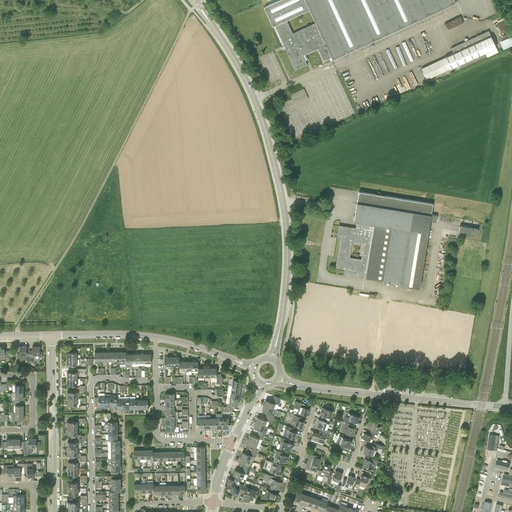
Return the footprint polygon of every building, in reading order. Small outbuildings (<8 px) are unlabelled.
[(287,48),(286,48),(288,54),(295,70),(307,65),(302,54),(305,53),(306,55),(318,49),(323,61),(331,58),(332,60),(456,3),(454,0),(279,0),(264,7),(273,26),(275,26),(284,46),(286,45),(287,48)] [(498,52),(496,47),(488,31),(451,48),(453,53),(421,68),(426,79),(485,52),(487,58),(498,52)] [(511,36),(500,41),(504,49),(511,45),(511,36)] [(290,94),(292,99),(295,105),(308,99),(303,88),(290,94)] [(339,226),(338,233),(341,233),(338,252),(336,265),(335,267),(344,269),(347,269),(346,274),(364,277),(365,272),(366,272),(365,278),(383,281),(383,282),(419,289),(425,252),(430,221),(436,222),(437,216),(431,215),(433,204),(358,191),(357,202),(354,221),(356,222),(355,228),(339,225),(339,226)] [(460,226),(459,231),(477,234),(478,229),(460,226)] [(26,346),(19,346),(19,355),(26,355),(26,356),(29,356),(29,350),(27,350),(26,346)] [(32,350),(29,350),(29,356),(29,363),(30,363),(32,363),(33,363),(32,357),(35,357),(35,355),(38,355),(38,357),(42,357),(42,352),(40,352),(40,346),(32,346),(32,350)] [(70,372),(67,372),(67,379),(77,378),(77,374),(78,374),(79,374),(79,372),(86,371),(86,368),(70,369),(70,372)] [(210,377),(210,381),(216,381),(216,384),(219,384),(219,374),(216,374),(216,368),(210,368),(210,377)] [(233,380),(232,386),(241,387),(242,381),(239,381),(239,377),(233,376),(233,380)] [(12,396),(12,400),(13,400),(13,402),(20,402),(20,399),(23,399),(23,392),(15,392),(15,396),(12,396)] [(266,400),(264,405),(273,409),(275,403),(278,405),(281,398),(276,396),(274,395),(274,396),(272,402),(266,400)] [(94,397),(94,403),(98,403),(98,406),(104,406),(104,397),(98,397),(94,397)] [(227,404),(226,407),(233,408),(234,405),(238,405),(239,399),(230,398),(229,404),(227,404)] [(295,404),(294,408),(299,409),(297,412),(297,414),(302,416),(303,414),(306,415),(308,409),(304,407),(305,404),(301,403),(295,401),(294,404),(295,404)] [(20,402),(13,402),(13,405),(15,405),(15,412),(23,412),(23,405),(20,405),(20,402)] [(264,405),(262,411),(267,413),(266,416),(273,419),(276,410),(273,409),(264,405)] [(322,407),(320,414),(321,415),(326,416),(330,418),(332,411),(334,412),(335,409),(331,407),(327,406),(326,409),(322,407)] [(345,415),(343,421),(345,421),(350,423),(351,421),(357,423),(359,416),(350,413),(349,417),(345,415)] [(294,414),(290,423),(302,428),(304,422),(301,421),(303,417),(302,417),(294,414)] [(257,417),(255,422),(265,426),(266,421),(272,422),(273,419),(266,416),(265,420),(257,417)] [(106,423),(104,425),(104,428),(108,428),(117,427),(117,421),(114,421),(114,419),(108,419),(108,423),(106,423)] [(369,419),(367,426),(370,428),(369,430),(371,431),(378,433),(380,427),(376,426),(377,422),(369,419)] [(318,420),(315,426),(322,429),(322,431),(332,435),(333,432),(324,429),(326,423),(318,420)] [(344,423),(341,431),(352,435),(355,428),(351,427),(352,424),(350,423),(345,421),(344,423)] [(255,422),(253,428),(259,430),(258,433),(265,436),(266,431),(263,429),(265,426),(255,422)] [(286,425),(285,428),(288,430),(286,436),(294,439),(297,432),(292,431),(293,428),(286,425)] [(78,428),(67,429),(67,435),(70,435),(70,438),(73,438),(86,438),(86,435),(80,435),(78,435),(78,428)] [(311,438),(311,439),(323,443),(323,440),(325,436),(327,436),(327,435),(333,437),(333,436),(332,435),(322,431),(321,432),(319,431),(318,434),(313,432),(313,434),(311,438)] [(365,433),(363,439),(371,442),(373,437),(376,438),(377,436),(378,434),(378,433),(371,431),(369,434),(365,433)] [(497,449),(498,434),(489,432),(487,447),(497,449)] [(250,434),(248,440),(257,443),(259,438),(263,440),(265,436),(258,433),(257,437),(250,434)] [(339,435),(336,446),(337,446),(344,449),(345,446),(350,448),(352,441),(342,438),(343,437),(339,435)] [(281,437),(279,444),(280,444),(279,447),(283,449),(290,451),(292,444),(286,442),(287,439),(281,437)] [(74,442),(67,442),(68,448),(78,448),(78,442),(80,441),(86,441),(86,438),(73,438),(73,439),(74,439),(74,442)] [(6,442),(3,442),(3,448),(6,448),(13,448),(13,439),(9,439),(6,439),(6,442)] [(17,439),(13,439),(13,448),(20,448),(20,447),(23,447),(23,441),(20,442),(20,439),(17,439)] [(28,441),(23,441),(23,447),(24,447),(24,453),(27,453),(32,453),(32,447),(36,447),(36,442),(36,439),(28,439),(28,441)] [(248,440),(246,445),(247,446),(251,447),(250,451),(257,453),(259,450),(255,448),(257,443),(248,440)] [(365,446),(363,452),(372,456),(374,450),(377,451),(378,447),(374,445),(371,444),(370,448),(365,446)] [(78,448),(68,448),(68,455),(69,455),(70,458),(71,458),(80,458),(80,455),(80,453),(79,451),(78,451),(78,448)] [(274,457),(273,459),(277,460),(286,463),(287,459),(286,459),(287,456),(283,455),(284,452),(275,449),(274,453),(275,453),(274,457)] [(242,452),(240,457),(250,461),(252,455),(255,456),(255,457),(256,457),(257,453),(250,451),(249,454),(244,452),(242,452)] [(306,467),(306,468),(311,470),(312,469),(315,471),(319,459),(316,458),(317,456),(315,455),(315,457),(313,456),(312,459),(309,458),(308,461),(306,467)] [(240,457),(238,463),(244,465),(243,468),(250,471),(254,473),(256,469),(251,467),(253,462),(250,461),(240,457)] [(494,457),(493,462),(502,465),(501,468),(508,469),(510,461),(494,457)] [(71,462),(68,462),(68,468),(78,468),(78,462),(80,462),(80,461),(80,458),(71,458),(71,462)] [(364,459),(362,466),(371,469),(372,465),(376,467),(378,461),(371,458),(370,461),(364,459)] [(272,462),(269,471),(281,476),(284,469),(278,467),(279,464),(272,462)] [(13,467),(13,476),(17,475),(17,476),(20,476),(20,473),(24,473),(24,463),(17,463),(18,467),(13,467)] [(32,463),(24,463),(24,473),(27,473),(27,476),(34,476),(34,468),(32,468),(32,463)] [(320,470),(318,475),(323,477),(324,475),(330,478),(332,471),(329,470),(331,465),(324,463),(322,471),(320,470)] [(120,464),(111,465),(111,471),(111,474),(117,473),(117,471),(120,471),(120,464)] [(13,467),(3,468),(3,473),(7,473),(7,476),(10,476),(13,476),(13,467)] [(235,469),(233,475),(242,478),(244,473),(248,475),(250,471),(243,468),(242,472),(235,469)] [(332,480),(331,482),(338,484),(339,482),(342,473),(338,471),(335,470),(332,479),(332,480)] [(260,471),(259,476),(270,480),(271,475),(260,471)] [(511,476),(503,474),(500,482),(511,484),(511,476)] [(119,475),(106,476),(106,481),(111,481),(111,484),(120,484),(120,478),(119,478),(119,475)] [(228,478),(227,482),(230,489),(235,486),(237,485),(236,482),(237,480),(240,481),(242,478),(233,475),(232,478),(232,479),(228,478)] [(343,478),(341,485),(344,486),(350,488),(352,484),(353,480),(354,477),(348,475),(346,479),(343,478)] [(357,478),(354,487),(358,488),(360,485),(365,487),(366,482),(369,483),(371,478),(368,477),(362,475),(360,479),(357,478)] [(271,478),(268,484),(271,485),(270,485),(270,488),(274,489),(275,487),(279,489),(282,482),(273,479),(271,478)] [(235,486),(230,489),(232,494),(237,496),(238,492),(241,493),(244,485),(241,484),(239,491),(237,490),(235,486)] [(244,485),(241,493),(244,494),(243,496),(248,498),(251,489),(246,487),(246,486),(244,485)] [(511,489),(504,487),(503,491),(499,490),(498,495),(511,498),(511,489)] [(251,489),(248,498),(253,500),(254,498),(256,499),(259,491),(256,490),(256,491),(251,489)] [(266,490),(264,497),(269,499),(270,498),(272,499),(276,500),(278,494),(266,490)] [(297,492),(294,500),(300,502),(303,494),(297,492)] [(303,494),(300,502),(306,505),(309,496),(303,494)] [(309,496),(306,505),(312,507),(315,498),(309,496)] [(71,502),(68,502),(68,508),(79,508),(78,502),(78,498),(71,498),(71,502)] [(315,498),(312,507),(318,509),(321,500),(315,498)] [(352,509),(350,511),(357,511),(358,511),(359,509),(355,507),(357,503),(358,500),(355,499),(354,502),(352,509)] [(321,500),(318,509),(324,511),(326,504),(327,502),(321,500)] [(486,511),(489,503),(482,501),(479,511),(486,511)] [(10,510),(6,510),(5,511),(20,511),(20,510),(24,510),(24,503),(13,503),(13,510),(10,510)] [(499,511),(502,504),(496,503),(493,511),(499,511)]
